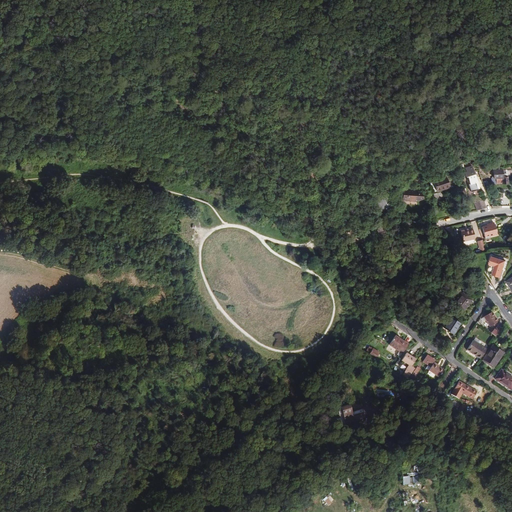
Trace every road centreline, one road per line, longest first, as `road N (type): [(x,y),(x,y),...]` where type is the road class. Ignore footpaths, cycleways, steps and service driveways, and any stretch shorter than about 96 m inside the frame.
road 1 (track): [(233,225),(201,243),(204,276),(232,320),(280,350),(320,338),(331,320),(331,291),(243,226)]
road 2 (track): [(63,27),(82,56),(138,98),(231,143),(282,194)]
road 3 (track): [(0,182),(79,174),(196,199)]
road 4 (track): [(221,0),(63,27)]
road 5 (residential): [(511,211),(368,240)]
